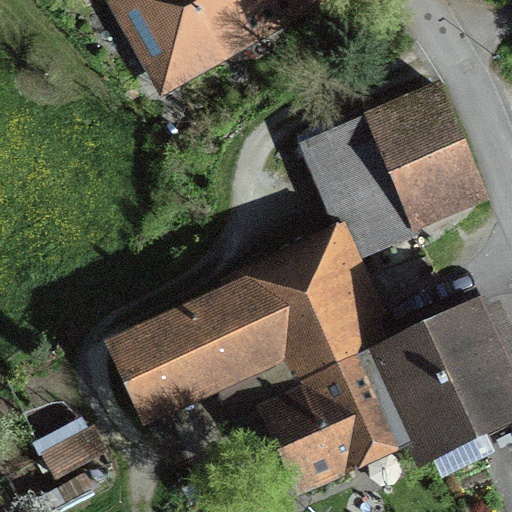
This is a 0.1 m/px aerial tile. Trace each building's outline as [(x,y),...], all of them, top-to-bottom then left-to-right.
[(331,0),(103,0),(160,98),(331,0)] [(415,239),(418,237),(423,249),(461,232),(455,219),(491,204),(438,85),(361,119),(361,120),(415,239)] [(362,262),(415,239),(361,120),(297,149),(335,232),(346,227),(362,262)] [(259,416),(297,500),(408,451),(411,449),(369,356),(398,343),(362,262),(346,227),(335,232),(219,283),(223,292),(105,345),(144,433),(221,398),(234,427),(259,416)] [(511,429),(511,362),(486,304),(398,343),(369,356),(411,449),(408,451),(417,472),(511,429)] [(53,483),(108,454),(94,427),(89,430),(83,418),(33,444),(53,483)] [(54,511),(100,488),(92,472),(40,499),(46,511),(54,511)] [(0,489),(0,511),(15,511),(1,488),(0,489)]
